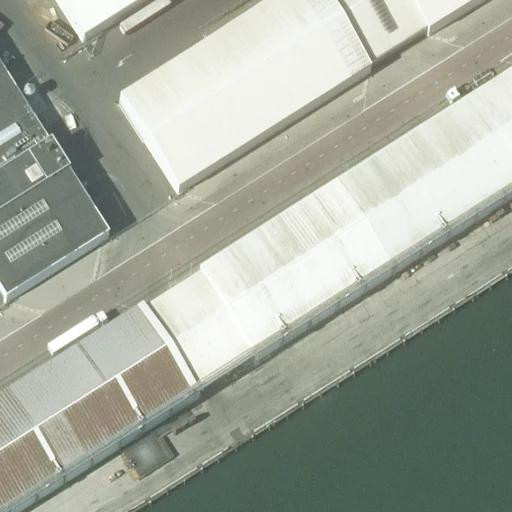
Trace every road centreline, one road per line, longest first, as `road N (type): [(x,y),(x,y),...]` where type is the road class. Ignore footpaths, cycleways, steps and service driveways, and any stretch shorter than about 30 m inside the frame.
road 1 (unclassified): [(0,351),(511,35)]
road 2 (unknown): [(167,248),(10,0)]
